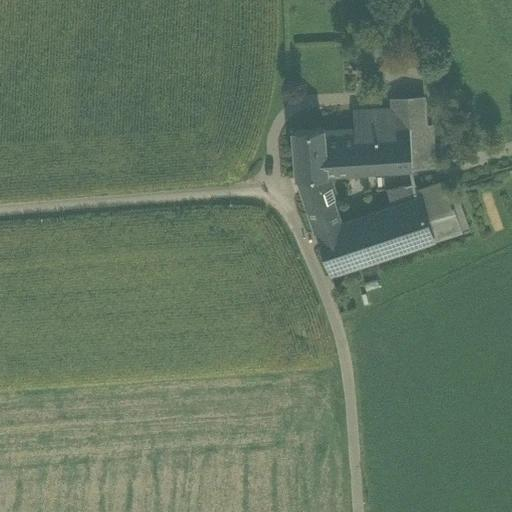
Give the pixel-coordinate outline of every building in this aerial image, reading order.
[(368,34),(368,45),(367,63),(387,63),(388,35),(368,34)] [(345,62),(367,63),(368,45),(345,44),(345,62)] [(392,95),(393,107),(395,127),(425,125),(422,92),(392,95)] [(428,164),(425,125),(395,127),(393,107),(352,111),(353,130),(357,170),(428,164)] [(434,124),(425,125),(428,164),(438,163),(434,124)] [(292,130),(296,175),(322,172),(357,170),(353,130),(324,132),(324,127),(292,130)] [(417,183),(429,181),(426,165),(414,167),(417,183)] [(296,175),(303,196),(328,189),(322,172),(296,175)] [(444,178),(414,188),(417,194),(417,197),(443,188),(445,195),(450,194),(444,178)] [(386,188),(391,204),(417,194),(414,188),(412,182),(386,188)] [(443,188),(417,197),(432,239),(457,230),(445,195),(443,188)] [(339,222),(328,189),(303,196),(316,230),(339,222)] [(450,194),(445,195),(457,230),(467,227),(455,192),(450,194)] [(391,204),(339,222),(316,230),(331,275),(432,239),(417,197),(417,194),(391,204)]
